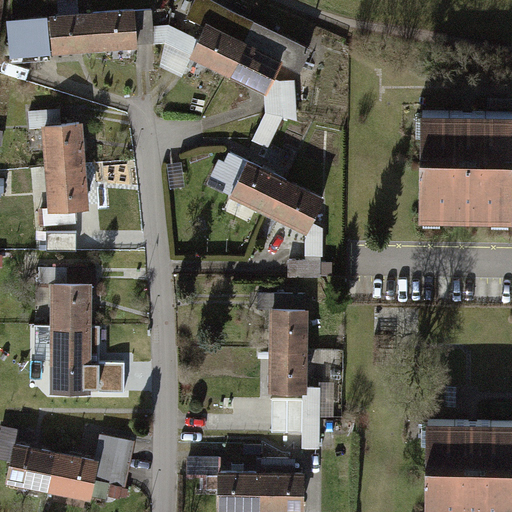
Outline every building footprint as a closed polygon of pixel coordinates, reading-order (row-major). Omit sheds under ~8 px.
[(244,33),(252,17),(217,0),(192,0),(185,15),(203,23),(207,15),(244,33)] [(92,10),(95,47),(153,42),(150,9),(133,10),(133,6),(92,10)] [(95,47),(92,10),(47,14),(51,51),(95,47)] [(51,51),(47,14),(4,17),(8,55),(51,51)] [(227,70),(244,33),(207,15),(203,23),(190,52),(227,70)] [(252,17),(244,33),(283,52),(278,61),(297,69),(309,44),(252,17)] [(244,33),(227,70),(265,88),(272,75),(278,61),(283,52),(244,33)] [(279,79),(272,75),(265,88),(265,109),(251,138),(269,146),(284,115),(298,121),(296,79),(279,79)] [(511,111),(468,111),(423,110),(422,212),(511,213),(511,181),(511,111)] [(44,165),(87,161),(84,120),(40,124),(44,165)] [(266,209),(284,172),(246,153),(240,165),(220,155),(207,180),(266,209)] [(47,206),(91,202),(87,161),(44,165),(47,206)] [(310,218),(323,191),(284,172),(266,209),(305,228),(305,257),(287,258),(287,275),(322,275),(322,225),(310,218)] [(49,319),(89,320),(89,281),(95,281),(96,264),(68,264),(68,276),(49,276),(49,319)] [(268,346),(309,346),(309,304),(292,304),(292,292),(258,292),(258,309),(268,309),(268,346)] [(98,364),(88,363),(89,320),(49,319),(48,363),(69,363),(69,396),(97,396),(98,364)] [(320,386),(309,386),(309,346),(268,346),(269,388),(301,388),(302,449),(321,449),(320,386)] [(511,511),(511,420),(474,420),(428,419),(426,511),(511,511)] [(46,488),(54,448),(17,441),(19,428),(2,424),(0,432),(0,458),(8,460),(4,480),(46,488)] [(96,433),(92,455),(54,448),(46,488),(89,496),(92,479),(123,485),(131,439),(96,433)] [(259,511),(259,467),(216,467),(216,456),(186,456),(186,474),(216,474),(216,511),(259,511)] [(292,511),(302,511),(303,467),(295,467),(295,456),(259,456),(259,467),(259,511),(273,511),(272,511),(292,511)]
